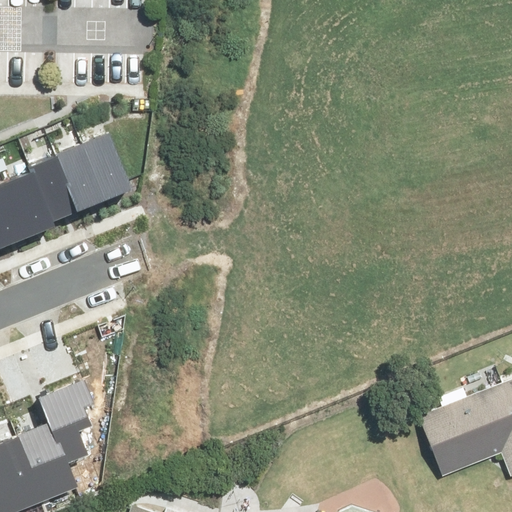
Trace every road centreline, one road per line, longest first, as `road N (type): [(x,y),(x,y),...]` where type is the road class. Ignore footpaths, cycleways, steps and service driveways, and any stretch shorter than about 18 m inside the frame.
road 1 (residential): [(0,303),(126,255)]
road 2 (residential): [(0,22),(134,25)]
